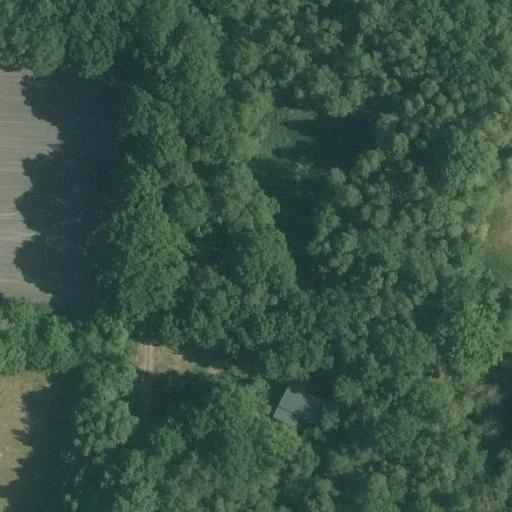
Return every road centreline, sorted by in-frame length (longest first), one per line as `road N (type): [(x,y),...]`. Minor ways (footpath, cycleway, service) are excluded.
road 1 (track): [(121,511),(147,366),(160,0)]
road 2 (track): [(147,366),(247,366),(287,378)]
